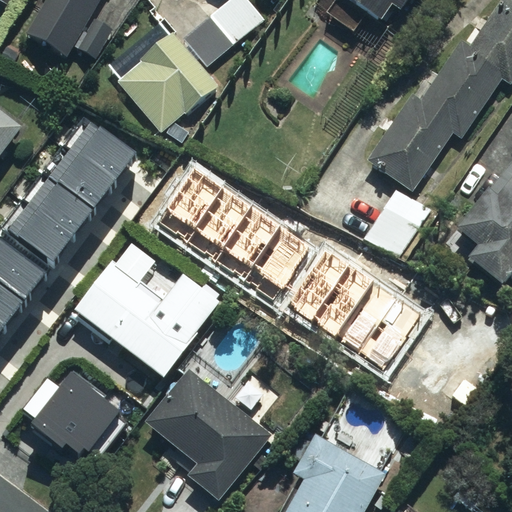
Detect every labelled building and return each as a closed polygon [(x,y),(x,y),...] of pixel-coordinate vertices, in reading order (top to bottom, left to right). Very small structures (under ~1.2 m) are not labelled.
[(0,0),(0,2),(16,10),(20,0),(0,0)] [(52,0),(31,37),(56,49),(71,61),(78,49),(82,52),(91,36),(87,34),(106,0),(52,0)] [(249,0),(237,0),(186,42),(210,71),(268,23),(249,0)] [(349,0),(389,27),(400,11),(409,17),(420,0),(435,0),(438,2),(439,0),(349,0)] [(418,98),(372,165),(418,195),(458,136),(466,142),(506,82),(511,86),(511,0),(509,0),(475,50),(466,44),(426,103),(418,98)] [(100,22),(82,53),(93,57),(99,62),(116,31),(109,26),(100,22)] [(174,38),(166,28),(115,71),(124,82),(121,85),(165,136),(189,116),(189,117),(208,103),(223,89),(177,35),(174,38)] [(0,172),(30,132),(2,111),(0,114),(0,172)] [(0,338),(136,154),(87,118),(0,236),(0,338)] [(475,262),(509,289),(511,285),(511,170),(463,232),(485,250),(475,262)] [(384,308),(191,178),(159,225),(352,355),(384,308)] [(433,211),(401,193),(369,242),(400,262),(433,211)] [(119,267),(82,317),(170,382),(207,332),(119,267)] [(467,357),(407,316),(383,352),(443,392),(467,357)] [(277,438),(194,373),(151,427),(203,468),(194,480),(225,504),(277,438)] [(119,412),(74,376),(35,425),(81,460),(119,412)] [(302,480),(285,511),(372,511),(392,476),(333,444),(328,453),(322,453),(318,461),(309,462),(299,479),(302,480)]
